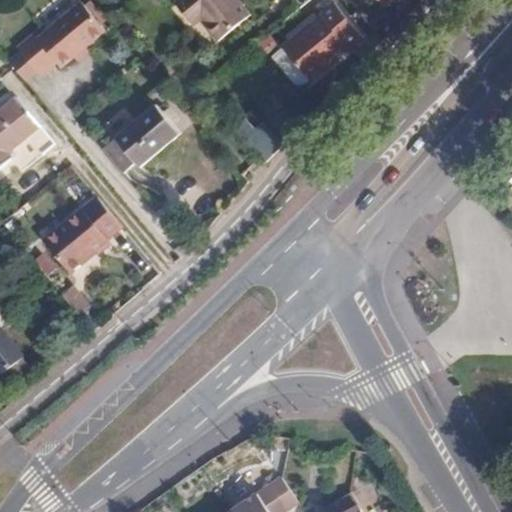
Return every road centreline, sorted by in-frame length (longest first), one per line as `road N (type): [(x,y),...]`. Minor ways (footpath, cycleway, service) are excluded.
road 1 (residential): [(0,428),(191,271),(442,0)]
road 2 (tertiary): [(279,245),(41,474),(14,511)]
road 3 (tertiary): [(511,17),(279,245)]
road 4 (primary): [(490,511),(358,258)]
road 5 (primary): [(511,23),(338,243)]
road 6 (primary): [(358,258),(511,92)]
road 7 (tertiary): [(201,403),(301,383),(404,411)]
road 8 (tertiary): [(201,403),(335,278)]
road 9 (tertiary): [(68,511),(201,403)]
road 10 (primary): [(335,278),(404,411)]
